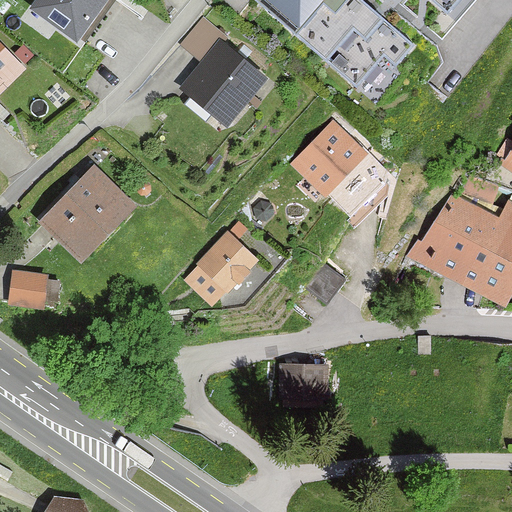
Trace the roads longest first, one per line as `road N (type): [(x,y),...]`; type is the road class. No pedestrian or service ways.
road 1 (residential): [(285,477),(194,408),(185,384),(196,368),(254,351),(404,332),(511,334)]
road 2 (residential): [(285,477),(511,464)]
road 3 (primary): [(222,511),(138,454),(74,436)]
